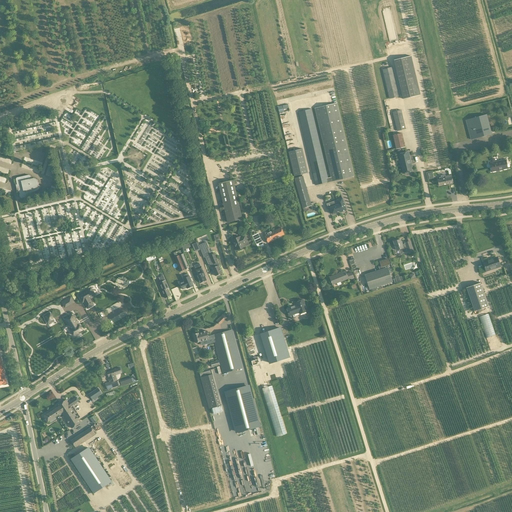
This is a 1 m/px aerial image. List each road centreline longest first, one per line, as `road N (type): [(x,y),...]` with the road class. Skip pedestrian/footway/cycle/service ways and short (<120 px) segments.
road 1 (tertiary): [(23,398),(114,341),(360,229),(511,203)]
road 2 (track): [(0,106),(180,50),(237,283)]
road 3 (track): [(387,511),(306,251)]
